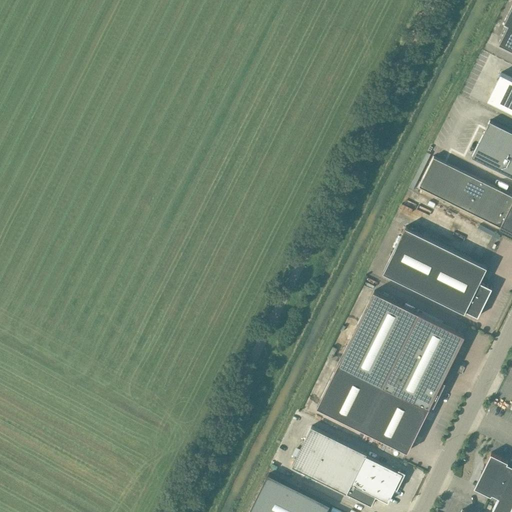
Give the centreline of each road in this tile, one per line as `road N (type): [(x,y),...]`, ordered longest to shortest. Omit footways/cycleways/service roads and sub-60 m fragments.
road 1 (unclassified): [(175,511),(431,0)]
road 2 (unknown): [(393,511),(291,470),(293,443),(314,427),(398,462),(405,484)]
road 3 (unclassified): [(420,511),(511,326)]
